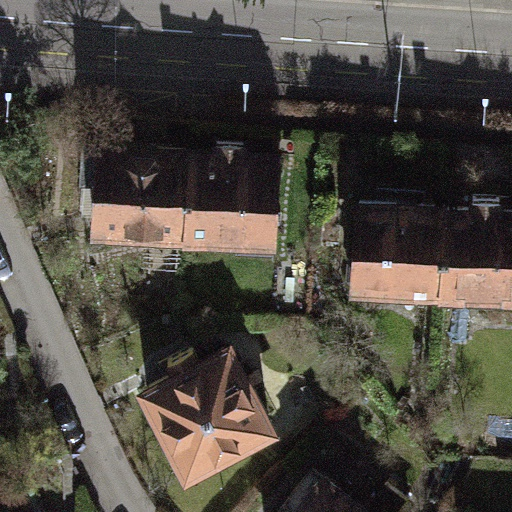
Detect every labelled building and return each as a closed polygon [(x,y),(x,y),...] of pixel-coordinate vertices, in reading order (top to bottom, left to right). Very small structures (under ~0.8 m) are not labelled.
[(214,147),(190,145),(186,227),(238,230),(238,244),(270,246),(275,151),(239,149),(240,136),(215,135),(214,147)] [(190,145),(84,139),(82,178),(97,178),(95,222),(186,227),(190,145)] [(470,206),(446,204),(440,286),(511,291),(511,208),(498,208),(499,194),(471,192),(470,206)] [(446,204),(358,199),(353,281),(440,286),(446,204)] [(175,368),(144,384),(186,465),(270,422),(228,343),(200,358),(192,342),(168,355),(175,368)] [(325,476),(296,511),(399,511),(411,498),(389,481),(367,509),(325,476)]
